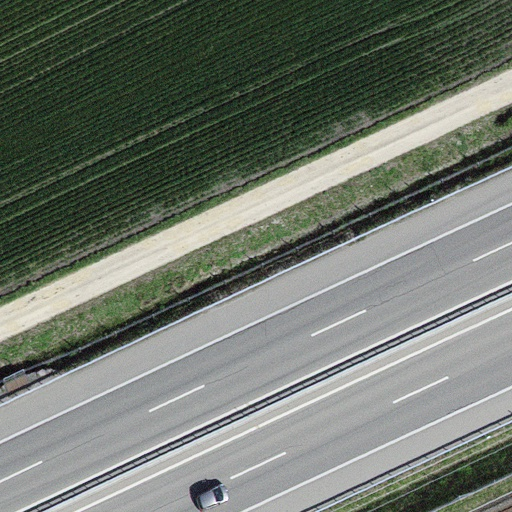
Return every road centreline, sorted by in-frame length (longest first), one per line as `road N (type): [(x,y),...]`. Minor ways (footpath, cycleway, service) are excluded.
road 1 (track): [(511,77),(0,330)]
road 2 (motorway): [(511,243),(0,482)]
road 3 (motorway): [(155,511),(511,344)]
